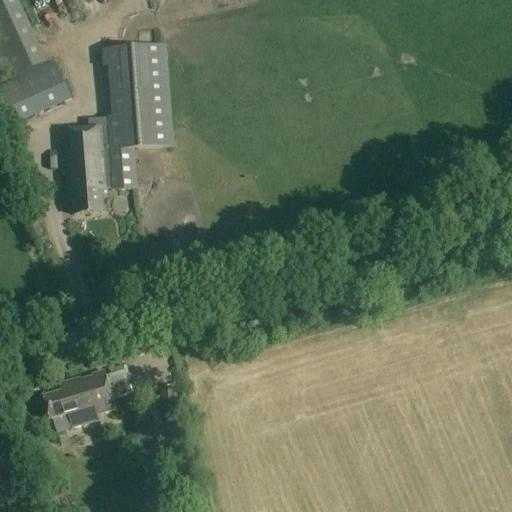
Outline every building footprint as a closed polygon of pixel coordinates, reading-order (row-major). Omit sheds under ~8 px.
[(39,0),(50,23),(78,10),(73,0),(39,0)] [(0,44),(0,83),(0,82),(0,71),(10,67),(0,44)] [(171,151),(165,50),(102,54),(103,70),(110,69),(113,120),(106,120),(106,131),(63,132),(66,183),(74,183),(75,215),(104,214),(104,203),(108,203),(108,196),(136,194),(134,154),(171,151)] [(55,65),(48,68),(11,85),(9,86),(0,89),(0,134),(67,104),(72,102),(66,89),(55,65)] [(0,147),(0,150),(22,201),(38,193),(15,141),(0,147)] [(43,399),(50,418),(66,414),(70,429),(98,422),(97,416),(115,411),(103,370),(90,374),(91,377),(79,381),(79,380),(58,386),(60,394),(43,399)] [(174,388),(160,389),(162,410),(177,409),(174,388)] [(163,411),(143,414),(150,456),(171,452),(163,411)]
